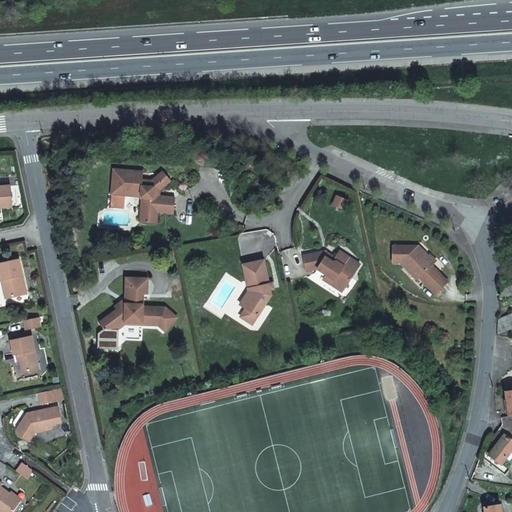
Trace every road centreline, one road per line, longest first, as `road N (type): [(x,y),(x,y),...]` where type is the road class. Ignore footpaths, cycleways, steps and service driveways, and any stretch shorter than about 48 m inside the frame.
road 1 (trunk): [(0,75),(511,42)]
road 2 (trunk): [(473,23),(0,54)]
road 3 (residential): [(45,228),(105,511)]
road 4 (residential): [(479,238),(491,301),(481,411),(444,511)]
road 5 (residential): [(511,121),(262,110)]
road 6 (residential): [(262,110),(25,122)]
road 7 (residential): [(323,151),(428,199),(479,238)]
